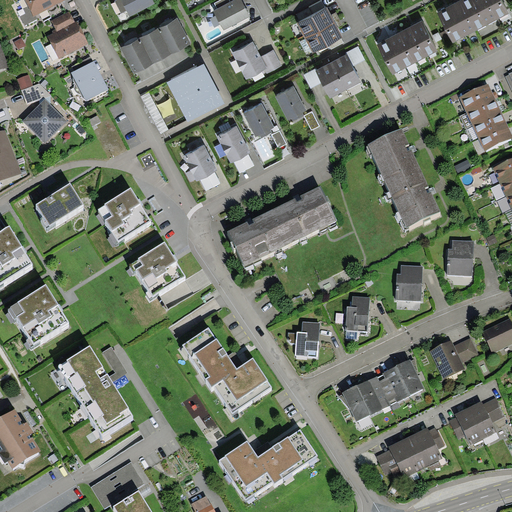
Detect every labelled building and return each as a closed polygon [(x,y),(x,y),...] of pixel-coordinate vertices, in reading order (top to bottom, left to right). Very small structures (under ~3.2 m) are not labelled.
[(24,0),(28,7),(34,17),(36,16),(65,0),(24,0)] [(153,0),(117,0),(115,1),(121,14),(127,11),(130,16),(155,4),(153,0)] [(217,8),(214,10),(217,16),(221,24),(224,30),(250,16),(241,0),(232,0),(231,1),(217,8)] [(231,1),(230,0),(220,0),(215,3),(217,8),(231,1)] [(320,0),(309,6),(314,14),(326,8),(321,0),(320,0)] [(460,0),(458,1),(474,32),(485,26),(470,0),(460,0)] [(487,0),(470,0),(485,26),(498,19),(487,0)] [(487,0),(498,19),(509,13),(502,0),(487,0)] [(458,1),(446,7),(463,38),(474,32),(458,1)] [(37,19),(36,16),(34,17),(28,7),(23,9),(25,14),(20,16),(25,26),(37,19)] [(314,14),(297,23),(305,39),(336,23),(331,15),(327,7),(326,8),(314,14)] [(452,44),(463,38),(446,7),(436,12),(452,44)] [(58,32),(76,22),(70,11),(52,21),(58,32)] [(336,12),(331,15),(336,23),(340,20),(336,12)] [(217,16),(210,19),(214,28),(221,24),(217,16)] [(178,18),(159,28),(173,55),(192,44),(178,18)] [(410,27),(426,57),(438,51),(422,20),(410,27)] [(48,37),(59,59),(89,44),(77,21),(76,22),(58,32),(48,37)] [(338,27),(336,23),(305,39),(310,49),(313,54),(328,45),(342,39),(343,38),(338,27)] [(426,57),(410,27),(398,33),(414,63),(426,57)] [(173,55),(159,28),(140,38),(153,65),(173,55)] [(404,69),(414,63),(398,33),(388,38),(404,69)] [(22,38),(15,42),(18,49),(26,46),(22,38)] [(134,74),(153,65),(140,38),(120,48),(134,74)] [(404,69),(388,38),(377,44),(393,75),(404,69)] [(310,49),(305,39),(300,42),(305,52),(310,49)] [(344,43),(342,39),(328,45),(331,50),(344,43)] [(253,41),(232,52),(247,79),(264,70),(268,68),(261,57),(253,41)] [(0,70),(9,67),(0,44),(0,70)] [(359,45),(346,51),(353,64),(365,58),(359,45)] [(273,50),(261,57),(268,68),(264,70),(267,74),(282,66),(273,50)] [(346,51),(331,60),(345,87),(361,78),(353,64),(346,51)] [(93,61),(91,56),(71,67),(74,71),(93,61)] [(330,94),(345,87),(331,60),(316,68),(323,81),(330,94)] [(74,71),(71,72),(86,101),(109,89),(94,61),(93,61),(74,71)] [(204,63),(167,82),(188,122),(225,103),(204,63)] [(323,81),(316,68),(304,74),(311,87),(323,81)] [(29,74),(17,79),(21,90),(33,85),(29,74)] [(39,83),(21,90),(27,105),(40,100),(51,96),(52,96),(39,83)] [(466,111),(495,99),(495,98),(492,93),(489,84),(460,97),(466,111)] [(303,113),(307,111),(294,87),(276,97),(288,120),(292,118),(294,121),(304,116),(303,113)] [(168,130),(149,92),(142,96),(161,133),(168,130)] [(51,105),(51,96),(40,100),(40,105),(45,99),(51,105)] [(504,110),(498,97),(495,98),(495,99),(501,111),(504,110)] [(40,105),(23,121),(45,144),(68,122),(51,105),(45,99),(40,105)] [(466,111),(473,125),(501,112),(501,111),(495,99),(466,111)] [(262,104),(243,114),(256,137),(260,135),(261,138),(271,132),(270,129),(274,127),(262,104)] [(313,111),(304,115),(312,130),(320,126),(313,111)] [(479,137),(507,124),(501,112),(473,125),(479,137)] [(100,122),(97,116),(89,120),(92,126),(100,122)] [(511,134),(507,124),(479,137),(485,151),(511,139),(511,134)] [(237,126),(216,136),(230,163),(233,162),(248,154),(251,153),(237,126)] [(0,180),(22,174),(5,129),(0,131),(0,180)] [(410,148),(402,130),(368,146),(406,228),(440,212),(430,191),(410,148)] [(280,131),(272,135),(279,148),(287,144),(280,131)] [(215,172),(218,171),(205,145),(183,156),(191,170),(186,173),(191,182),(196,180),(197,181),(200,180),(215,172)] [(254,167),(248,154),(233,162),(240,174),(254,167)] [(472,168),(468,159),(454,166),(458,175),(472,168)] [(499,182),(511,176),(511,159),(493,168),(499,182)] [(482,171),(479,167),(472,171),(474,175),(482,171)] [(221,184),(215,172),(200,180),(207,192),(221,184)] [(511,176),(499,182),(505,195),(511,191),(511,176)] [(83,205),(70,183),(36,205),(49,226),(83,205)] [(336,221),(320,187),(298,198),(250,221),(227,232),(244,266),(336,221)] [(151,220),(131,188),(97,209),(118,241),(151,220)] [(24,250),(9,226),(0,231),(0,283),(32,263),(24,250)] [(494,235),(487,238),(490,245),(497,242),(494,235)] [(472,276),(474,241),(452,240),(452,249),(448,249),(447,275),(472,276)] [(186,275),(165,242),(139,258),(143,265),(136,269),(153,296),(186,275)] [(421,301),(423,266),(401,265),(401,274),(397,274),(396,300),(421,301)] [(61,308),(46,284),(11,306),(34,343),(69,321),(61,308)] [(367,332),(370,298),(353,296),(352,307),(347,307),(345,330),(347,330),(358,331),(367,332)] [(511,323),(510,319),(483,332),(493,353),(511,344),(511,323)] [(318,352),(320,323),(303,322),(302,332),(297,332),(297,333),(289,332),(288,340),(291,344),(296,344),(295,355),(317,356),(317,352),(318,352)] [(208,327),(182,345),(211,388),(214,386),(232,414),(273,387),(253,358),(237,369),(208,327)] [(357,339),(358,331),(347,330),(346,338),(357,339)] [(471,338),(454,346),(462,363),(479,355),(471,338)] [(465,369),(462,363),(454,346),(452,341),(430,351),(444,380),(465,369)] [(90,345),(59,365),(102,434),(134,414),(113,382),(110,377),(90,345)] [(115,373),(110,377),(113,382),(128,373),(111,347),(102,353),(115,373)] [(410,359),(396,365),(410,394),(423,388),(410,359)] [(411,395),(410,394),(396,365),(377,376),(391,404),(397,401),(397,402),(411,395)] [(357,386),(371,415),(391,405),(391,404),(377,376),(357,386)] [(357,386),(342,393),(356,421),(371,415),(357,386)] [(496,398),(482,404),(492,423),(505,416),(496,398)] [(482,404),(481,402),(467,408),(482,439),(496,432),(492,423),(482,404)] [(470,445),(482,439),(467,408),(455,414),(456,417),(466,436),(470,445)] [(12,469),(40,451),(30,435),(34,432),(27,421),(24,423),(15,409),(0,418),(0,457),(4,464),(7,461),(12,469)] [(466,436),(456,417),(450,421),(459,439),(466,436)] [(414,435),(429,465),(442,459),(438,449),(428,431),(427,428),(414,435)] [(436,428),(428,431),(438,449),(445,446),(436,428)] [(274,485),(317,456),(300,429),(258,457),(247,441),(219,460),(245,500),(272,482),(274,485)] [(429,465),(414,435),(401,440),(417,471),(429,465)] [(403,477),(417,471),(401,440),(388,447),(390,450),(401,472),(403,477)] [(394,475),(401,472),(390,450),(376,456),(385,475),(392,472),(394,475)] [(132,462),(92,487),(105,509),(145,484),(132,462)] [(152,511),(139,490),(114,506),(117,511),(152,511)] [(211,504),(207,496),(192,504),(196,511),(211,504)] [(216,511),(212,503),(211,504),(196,511),(195,511),(216,511)]
